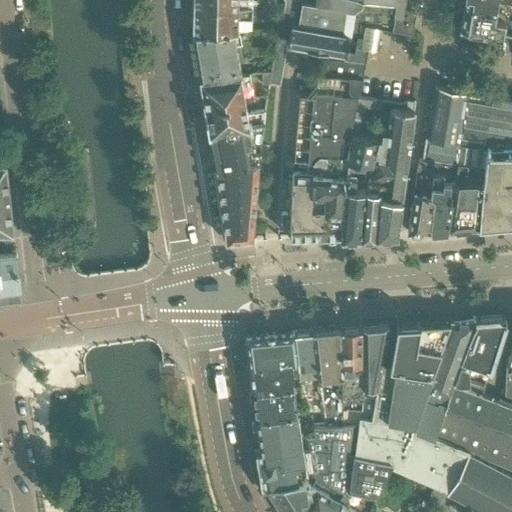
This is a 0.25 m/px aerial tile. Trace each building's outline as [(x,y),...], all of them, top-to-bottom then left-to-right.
[(343,57),(343,60),(364,61),(367,49),(354,47),(356,34),(361,35),(363,23),(391,28),(393,16),(401,17),(403,10),(402,9),(403,0),(284,0),(280,23),(288,23),(287,32),(286,40),(287,41),(288,41),(289,42),(291,43),(292,44),(294,45),(296,46),(298,46),(300,45),(302,45),(303,44),(304,43),(309,44),(309,45),(323,47),(344,50),(343,57)] [(494,12),(496,0),(464,0),(463,7),(494,12)] [(193,32),(234,31),(247,30),(247,18),(251,18),(251,8),(193,6),(192,32),(193,32)] [(493,19),(494,12),(463,7),(459,29),(500,36),(503,20),(493,19)] [(393,16),(391,28),(391,30),(410,34),(414,12),(403,10),(401,17),(393,16)] [(360,48),(375,51),(379,26),(364,24),(360,48)] [(276,30),(269,71),(267,82),(279,84),(287,41),(286,40),(287,32),(276,30)] [(193,34),(200,77),(241,74),(234,31),(193,32),(193,34)] [(317,58),(313,95),(310,161),(317,162),(316,179),(320,180),(313,235),(338,234),(345,184),(346,173),(345,173),(347,152),(350,153),(353,134),(349,133),(357,97),(357,96),(364,61),(343,60),(317,58)] [(267,82),(269,71),(259,72),(261,85),(267,84),(267,82)] [(200,77),(204,104),(244,99),(242,87),(251,86),(249,73),(241,74),(200,77)] [(434,85),(425,136),(455,142),(465,92),(434,85)] [(419,157),(417,169),(430,171),(451,175),(453,163),(457,164),(483,169),(486,145),(510,147),(511,147),(511,99),(465,91),(465,92),(455,142),(425,136),(422,157),(419,157)] [(310,161),(313,95),(313,94),(313,95),(300,94),(300,93),(298,93),(298,94),(298,95),(297,106),(297,108),(296,120),(295,121),(296,121),(295,132),(294,134),(295,134),(294,145),(293,145),(293,146),(294,146),(293,159),(292,159),(290,201),(287,201),(286,207),(289,208),(289,230),(289,236),(313,235),(320,180),(316,179),(317,162),(310,161)] [(349,133),(353,134),(356,134),(363,118),(365,107),(381,110),(382,101),(383,100),(357,96),(357,97),(349,133)] [(385,138),(377,136),(375,151),(372,175),(378,176),(377,180),(385,181),(383,193),(401,195),(414,98),(413,98),(413,100),(411,99),(407,99),(406,100),(405,108),(396,107),(389,106),(385,138)] [(204,104),(209,131),(263,122),(265,109),(246,112),(244,99),(204,104)] [(209,131),(215,164),(248,159),(245,145),(250,144),(249,136),(262,134),(263,122),(209,131)] [(345,173),(346,173),(355,174),(355,167),(367,169),(367,174),(372,175),(375,151),(377,136),(356,134),(353,134),(350,153),(347,152),(345,173)] [(486,145),(483,169),(476,226),(477,225),(477,226),(480,226),(479,226),(505,223),(503,217),(503,210),(510,147),(486,145)] [(511,147),(510,147),(503,210),(503,217),(505,223),(511,222),(511,147)] [(0,227),(11,227),(4,160),(0,159),(0,227)] [(248,159),(215,164),(216,169),(216,170),(216,172),(217,173),(219,184),(218,184),(218,185),(218,187),(219,187),(221,200),(220,200),(222,215),(223,215),(225,227),(225,228),(224,228),(224,230),(225,230),(225,231),(226,232),(227,234),(228,236),(229,237),(231,238),(232,238),(234,238),(234,239),(235,239),(237,239),(249,238),(251,238),(252,238),(252,237),(253,237),(258,162),(248,159)] [(451,175),(430,171),(428,191),(433,192),(428,230),(445,229),(451,177),(456,177),(457,164),(453,163),(451,175)] [(483,169),(457,164),(456,177),(451,177),(445,229),(476,226),(483,169)] [(430,171),(417,169),(412,194),(407,226),(407,228),(407,230),(407,231),(409,231),(428,230),(433,192),(428,191),(430,171)] [(365,185),(359,233),(361,233),(360,233),(373,232),(373,233),(374,233),(374,232),(394,231),(394,232),(396,232),(396,230),(395,230),(401,195),(383,193),(385,181),(377,180),(378,176),(372,175),(367,174),(365,185)] [(78,226),(83,229),(89,229),(92,225),(89,183),(84,179),(79,179),(75,184),(78,226)] [(353,184),(345,184),(338,234),(339,234),(341,234),(347,234),(359,233),(365,185),(353,184)] [(11,227),(0,227),(0,297),(19,296),(18,285),(19,285),(15,249),(14,249),(13,249),(13,248),(12,242),(13,241),(13,239),(12,239),(11,227)] [(150,257),(150,254),(147,255),(147,257),(146,261),(145,263),(143,266),(140,267),(138,268),(86,275),(84,275),(81,274),(78,273),(75,270),(73,267),(72,264),(71,264),(70,264),(71,268),(73,271),(74,273),(76,275),(77,275),(79,276),(83,277),(85,277),(86,277),(86,278),(89,278),(89,277),(97,276),(97,277),(100,276),(110,274),(110,275),(113,275),(113,274),(123,273),(126,273),(126,272),(134,271),(134,272),(137,271),(140,270),(143,268),(145,266),(146,266),(148,264),(148,263),(149,260),(150,257)] [(474,317),(448,382),(481,391),(505,317),(504,315),(500,315),(500,313),(479,314),(479,317),(474,317)] [(412,423),(429,431),(448,382),(474,317),(450,319),(450,320),(412,423)] [(342,411),(342,421),(357,420),(352,453),(392,459),(390,464),(435,483),(445,487),(465,447),(429,431),(412,423),(450,320),(450,319),(415,321),(415,319),(399,320),(399,322),(395,322),(388,364),(393,365),(384,416),(377,411),(372,405),(374,396),(359,393),(359,396),(359,409),(342,411)] [(360,325),(359,393),(374,396),(380,363),(387,325),(387,323),(360,325)] [(340,326),(341,397),(359,396),(359,393),(360,325),(359,325),(359,326),(342,327),(341,326),(340,326)] [(313,329),(311,329),(319,386),(320,397),(321,397),(321,399),(320,399),(322,409),(322,410),(323,423),(342,421),(342,411),(341,397),(340,326),(338,327),(313,329)] [(304,411),(322,410),(322,409),(320,399),(321,399),(321,397),(320,397),(319,386),(311,329),(293,331),(296,358),(302,357),(303,366),(298,367),(300,384),(301,393),(301,397),(304,411)] [(293,331),(273,333),(277,360),(296,358),(293,331)] [(245,336),(249,363),(277,360),(273,333),(245,336)] [(84,363),(85,362),(85,360),(86,356),(88,353),(91,350),(95,348),(99,348),(145,342),(148,342),(152,343),(155,345),(157,347),(159,352),(161,352),(162,352),(162,350),(160,347),(159,345),(157,344),(158,343),(156,341),(155,342),(151,340),(149,339),(145,339),(145,338),(142,339),(134,340),(132,340),(131,341),(122,342),(121,341),(118,342),(109,344),(108,343),(105,343),(105,344),(98,345),(97,344),(95,345),(95,346),(93,346),(91,347),(88,349),(86,350),(85,350),(84,353),(83,356),(82,359),(82,363),(84,363)] [(249,363),(252,391),(300,384),(298,367),(296,358),(277,360),(249,363)] [(380,363),(374,396),(372,405),(377,411),(384,416),(393,365),(388,364),(380,363)] [(429,431),(465,447),(511,467),(511,400),(504,397),(502,400),(481,391),(448,382),(429,431)] [(255,418),(256,418),(297,412),(294,394),(301,393),(300,384),(252,391),(253,399),(255,418)] [(297,412),(256,418),(257,429),(260,450),(301,444),(300,434),(298,425),(297,412)] [(337,511),(342,503),(345,502),(352,453),(357,420),(342,421),(323,423),(312,423),(314,433),(300,434),(301,444),(303,460),(305,473),(306,478),(307,487),(298,511),(337,511)] [(264,479),(267,484),(306,478),(305,473),(295,474),(294,462),(303,460),(301,444),(260,450),(264,479)] [(445,487),(436,506),(435,509),(440,511),(511,511),(511,467),(465,447),(445,487)] [(367,511),(390,464),(392,459),(352,453),(345,502),(342,503),(337,511),(367,511)] [(267,484),(284,511),(298,511),(307,487),(306,478),(267,484)] [(445,487),(435,483),(427,501),(436,506),(445,487)]
